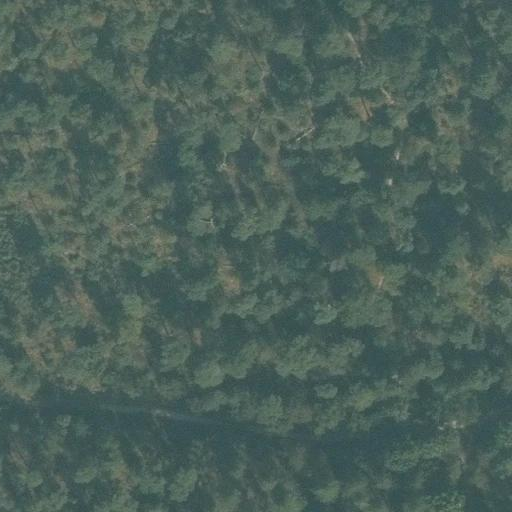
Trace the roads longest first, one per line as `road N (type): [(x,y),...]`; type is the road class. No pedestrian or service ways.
road 1 (track): [(210,421),(0,399)]
road 2 (track): [(335,438),(511,411)]
